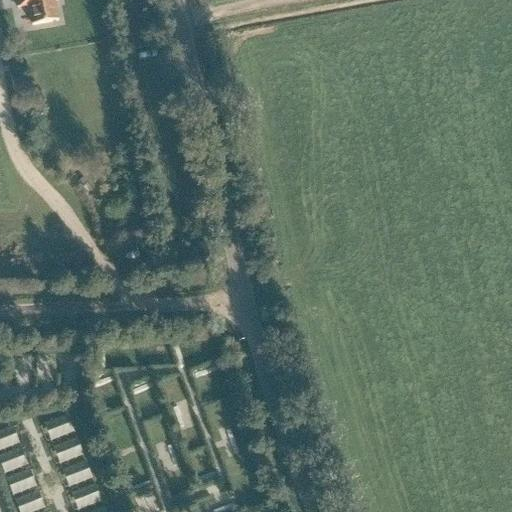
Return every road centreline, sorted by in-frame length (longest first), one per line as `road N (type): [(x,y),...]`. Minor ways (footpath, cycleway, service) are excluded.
road 1 (unclassified): [(315,511),(263,385),(173,0)]
road 2 (track): [(0,312),(241,300)]
road 3 (track): [(178,24),(317,0)]
